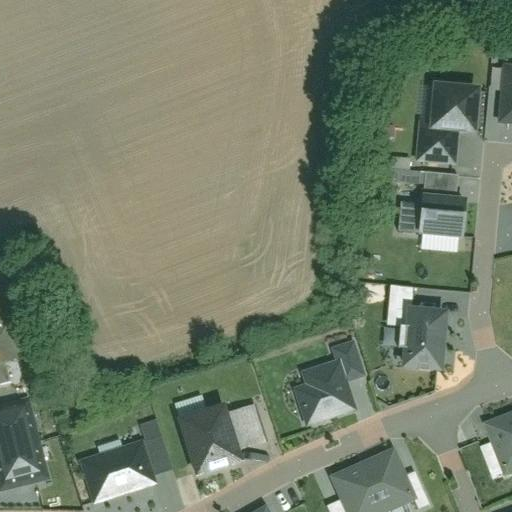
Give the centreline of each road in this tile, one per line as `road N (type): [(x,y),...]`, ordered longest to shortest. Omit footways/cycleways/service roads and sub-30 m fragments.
road 1 (residential): [(434,407),(203,511)]
road 2 (residential): [(495,380),(483,335),(497,174)]
